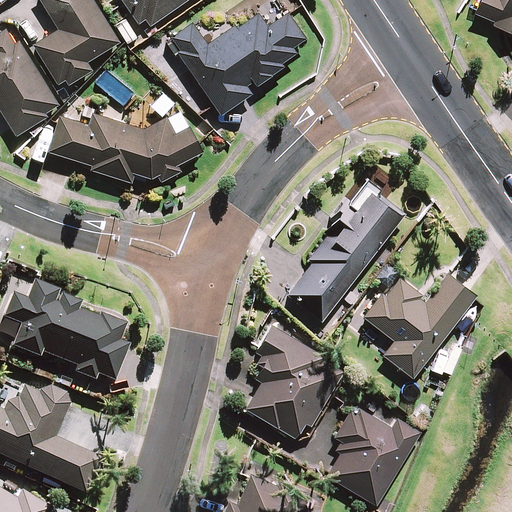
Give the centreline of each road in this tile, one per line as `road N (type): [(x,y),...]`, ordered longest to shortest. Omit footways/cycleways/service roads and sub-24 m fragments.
road 1 (residential): [(208,267),(278,164),(317,127),(418,64)]
road 2 (residential): [(149,511),(199,335),(208,267)]
road 3 (residential): [(0,199),(208,267)]
road 4 (tertiary): [(511,197),(418,64)]
